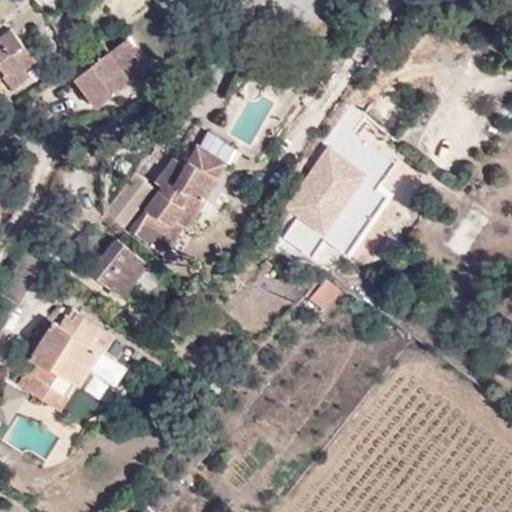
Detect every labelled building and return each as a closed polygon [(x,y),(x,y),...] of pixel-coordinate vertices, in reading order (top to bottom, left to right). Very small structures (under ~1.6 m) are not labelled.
[(71,14),(57,29),(68,42),(83,28),(71,14)] [(416,28),(406,22),(399,32),(408,39),(416,28)] [(0,66),(14,81),(23,74),(31,83),(49,65),(20,34),(3,49),(6,52),(0,57),(0,66)] [(115,63),(137,91),(153,76),(155,75),(132,48),(115,63)] [(80,91),(103,118),(137,91),(115,63),(105,51),(86,68),(95,78),(80,91)] [(329,175),(299,221),(288,237),(313,254),(316,256),(325,240),(348,254),(382,198),(374,192),(393,161),(353,136),(329,175)] [(201,152),(231,172),(240,157),(211,137),(201,152)] [(231,172),(201,152),(186,174),(173,165),(156,190),(163,195),(133,238),(164,263),(184,235),(189,237),(231,172)] [(149,198),(135,188),(111,221),(126,232),(149,198)] [(146,271),(116,247),(91,280),(119,306),(146,271)] [(3,296),(7,299),(3,306),(17,315),(43,276),(24,264),(3,296)] [(327,313),(343,290),(325,279),(310,302),(327,313)] [(88,351),(99,335),(77,320),(72,326),(66,321),(61,328),(48,319),(38,332),(52,341),(44,352),(32,343),(24,356),(36,366),(27,379),(22,375),(14,387),(54,412),(67,392),(74,397),(88,377),(100,358),(88,351)] [(100,358),(110,343),(99,335),(88,351),(100,358)] [(100,358),(88,377),(111,393),(124,374),(100,358)] [(86,389),(68,403),(83,421),(100,406),(86,389)]
